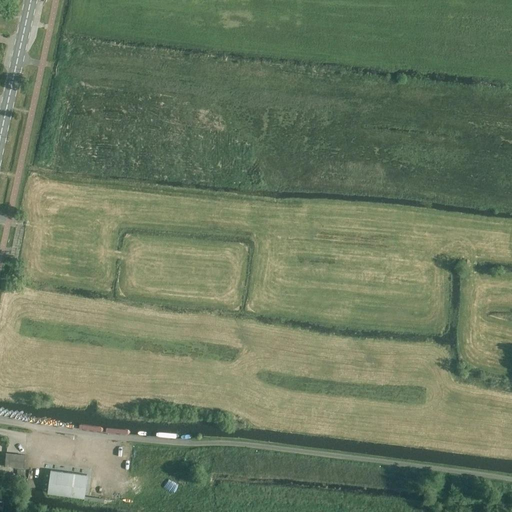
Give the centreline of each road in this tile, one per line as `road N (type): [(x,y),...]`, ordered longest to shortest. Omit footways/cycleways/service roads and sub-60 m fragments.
road 1 (unclassified): [(0,420),(511,479)]
road 2 (primary): [(0,135),(30,0)]
